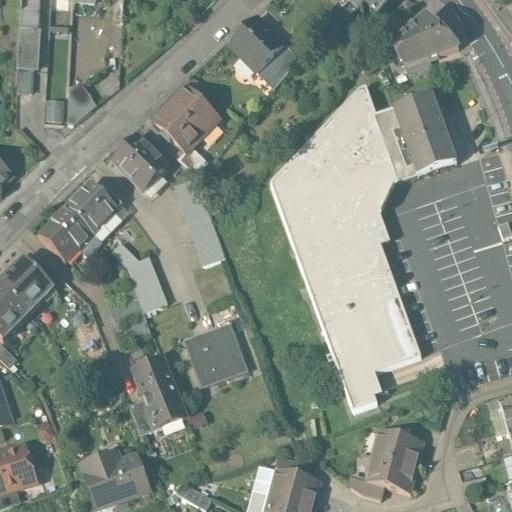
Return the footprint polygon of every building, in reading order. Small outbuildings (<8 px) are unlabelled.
[(22,0),(21,34),(41,35),(43,0),(22,0)] [(397,0),(357,0),(354,4),(361,12),(365,8),(378,21),(397,0)] [(286,51),(260,21),(231,49),(258,77),(286,51)] [(459,53),(426,21),(397,49),(405,72),(459,53)] [(105,51),(72,52),(73,73),(106,71),(105,51)] [(82,86),(61,100),(77,124),(98,110),(82,86)] [(220,127),(186,93),(154,126),(188,159),(220,127)] [(384,260),(381,252),(378,243),(370,220),(380,198),(387,185),(414,174),(393,116),(376,122),(366,94),(360,96),(271,191),(354,419),(378,411),(375,403),(368,383),(376,380),(421,364),(395,290),(390,278),(388,270),(384,260)] [(457,169),(433,101),(393,116),(414,174),(418,183),(457,169)] [(47,103),(46,124),(67,125),(67,103),(47,103)] [(170,171),(139,141),(114,166),(142,196),(155,182),(157,184),(170,171)] [(11,185),(0,173),(0,204),(1,204),(2,201),(2,198),(1,195),(11,185)] [(388,270),(390,278),(399,275),(380,221),(394,192),(418,183),(414,174),(387,185),(370,220),(378,243),(381,252),(384,260),(388,270)] [(196,184),(175,192),(204,272),(226,264),(196,184)] [(93,190),(68,215),(94,240),(101,247),(121,227),(120,226),(124,221),(118,215),(124,210),(109,196),(104,201),(93,190)] [(94,240),(68,215),(41,242),(68,268),(94,240)] [(138,267),(121,249),(112,258),(126,272),(138,267)] [(37,273),(26,261),(0,288),(0,291),(30,321),(56,294),(37,273)] [(138,267),(126,272),(145,318),(167,310),(149,263),(138,267)] [(64,285),(43,266),(37,273),(56,294),(64,285)] [(30,321),(0,291),(0,345),(3,349),(30,321)] [(228,332),(182,349),(194,380),(198,379),(203,392),(245,376),(228,332)] [(17,366),(0,350),(0,365),(9,374),(17,366)] [(163,366),(134,378),(157,437),(186,425),(163,366)] [(0,434),(11,430),(1,401),(0,401),(0,434)] [(511,410),(500,413),(507,438),(511,436),(511,410)] [(423,446),(377,436),(373,451),(376,452),(373,463),(414,473),(417,462),(420,462),(423,446)] [(23,451),(0,458),(0,500),(16,496),(31,491),(26,476),(31,475),(23,451)] [(117,469),(104,474),(100,464),(80,472),(95,511),(107,511),(149,496),(135,461),(117,468),(117,469)] [(414,473),(373,463),(370,475),(368,474),(365,489),(411,500),(414,485),(412,485),(414,473)] [(303,470),(279,464),(276,477),(300,483),(303,470)] [(300,483),(276,477),(272,492),(275,492),(272,503),(307,511),(313,511),(316,502),(319,503),(323,488),(300,483)] [(16,496),(0,500),(0,511),(6,511),(20,507),(16,496)] [(307,511),(272,503),(269,511),(307,511)]
